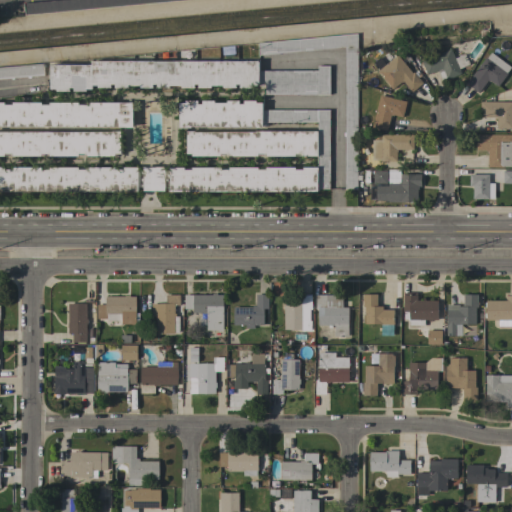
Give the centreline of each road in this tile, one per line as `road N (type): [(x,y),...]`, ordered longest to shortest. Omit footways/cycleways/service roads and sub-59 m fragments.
road 1 (residential): [(0,267),(511,269)]
road 2 (secondary): [(0,233),(511,233)]
road 3 (residential): [(30,424),(443,426),(511,441)]
road 4 (residential): [(29,511),(32,233)]
